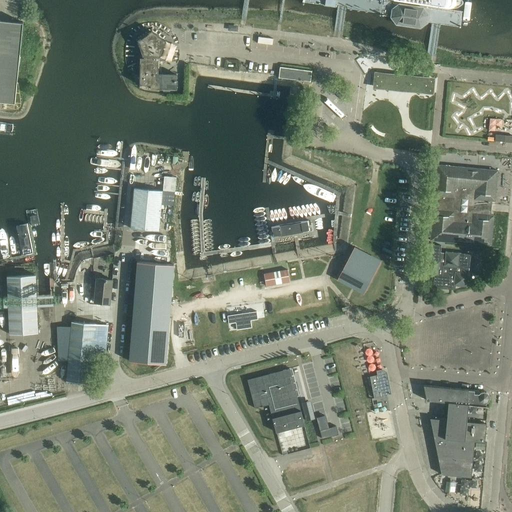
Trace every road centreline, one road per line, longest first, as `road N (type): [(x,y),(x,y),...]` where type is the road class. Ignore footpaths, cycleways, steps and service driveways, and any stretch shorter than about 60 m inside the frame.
road 1 (unclassified): [(405,314),(420,170),(349,145)]
road 2 (unclassified): [(206,367),(383,320)]
road 3 (unclassified): [(289,511),(206,367)]
road 4 (unclassified): [(118,390),(113,364),(126,233)]
road 5 (unclassified): [(329,69),(192,46)]
road 6 (unclassified): [(493,511),(505,383)]
road 7 (unclassified): [(0,422),(118,390)]
